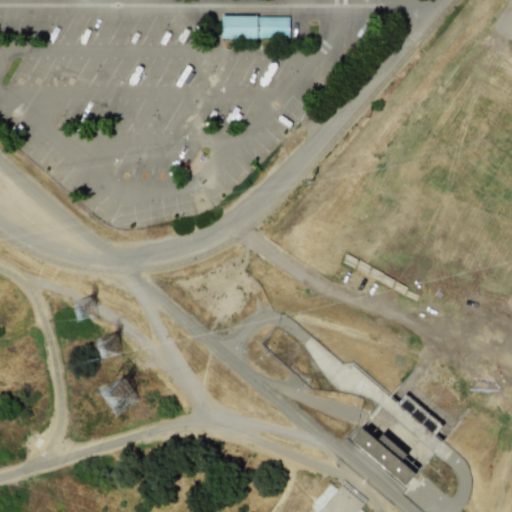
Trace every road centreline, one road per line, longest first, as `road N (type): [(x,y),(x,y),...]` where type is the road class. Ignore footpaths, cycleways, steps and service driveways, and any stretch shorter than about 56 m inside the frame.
road 1 (residential): [(116,255),(195,245),(245,218),(438,0)]
road 2 (track): [(116,255),(0,162)]
